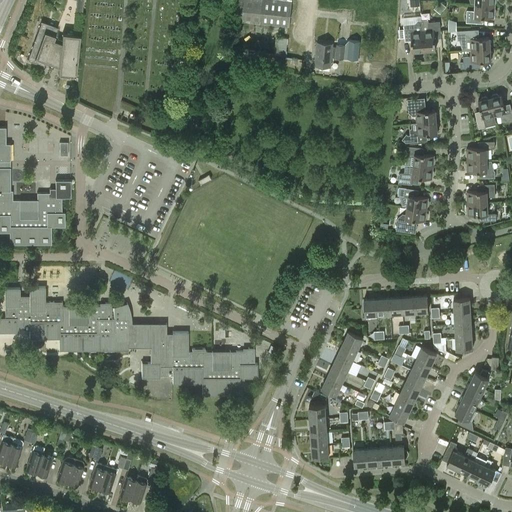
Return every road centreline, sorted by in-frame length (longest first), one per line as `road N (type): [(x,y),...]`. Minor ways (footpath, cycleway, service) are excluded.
road 1 (residential): [(277,400),(328,291),(483,282)]
road 2 (residential): [(491,298),(493,337),(484,354),(456,370),(418,450),(420,468)]
road 3 (secondary): [(163,442),(0,388)]
road 4 (residential): [(451,85),(450,224),(428,233)]
